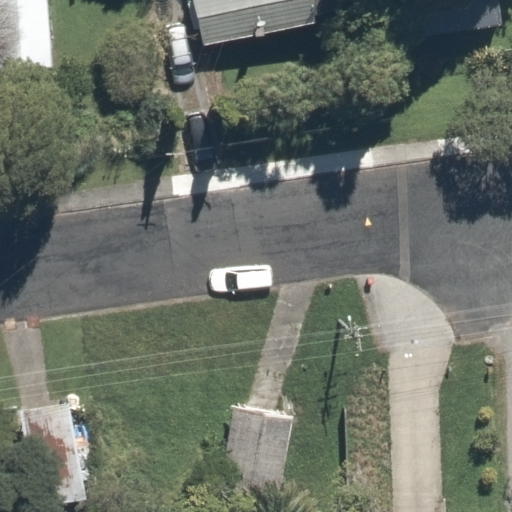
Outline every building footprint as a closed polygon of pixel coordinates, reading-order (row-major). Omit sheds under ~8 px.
[(39,0),(0,0),(0,56),(41,56),(39,0)] [(288,0),(172,0),(174,25),(290,14),(288,0)] [(478,0),(374,0),(380,41),(482,27),(478,0)] [(84,386),(1,383),(0,426),(0,487),(80,490),(84,386)] [(282,400),(220,399),(219,473),(281,474),(282,400)]
